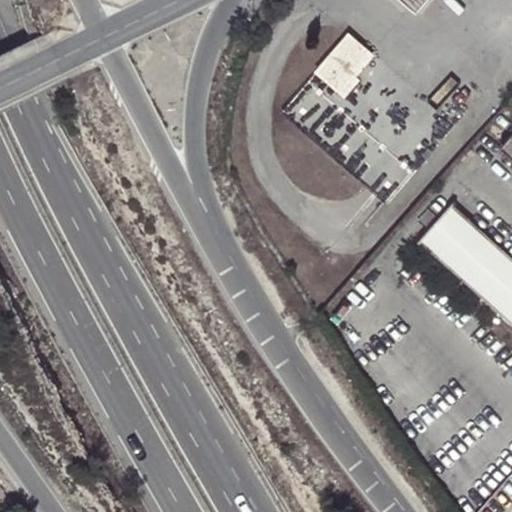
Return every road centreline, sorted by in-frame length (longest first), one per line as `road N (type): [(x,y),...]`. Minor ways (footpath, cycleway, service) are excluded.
road 1 (trunk): [(0,170),(184,511)]
road 2 (trunk): [(171,397),(70,215),(0,55)]
road 3 (primary): [(275,344),(195,153),(211,41),(236,0)]
road 4 (primary): [(275,344),(103,38)]
road 5 (primary): [(401,511),(275,344)]
road 6 (trunk): [(246,511),(171,397)]
road 7 (trunk): [(237,511),(171,397)]
